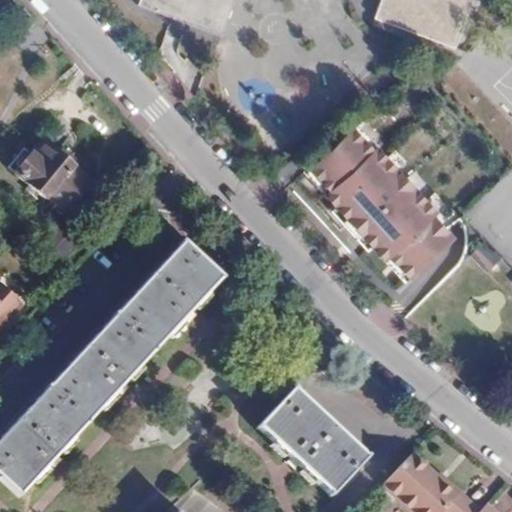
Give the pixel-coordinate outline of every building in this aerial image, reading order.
[(217,31),(227,0),(134,0),(134,2),(217,31)] [(451,44),(468,0),(375,0),(371,14),(451,44)] [(398,287),(452,238),(349,124),(298,169),(324,199),(321,202),(398,287)] [(42,195),(60,211),(85,185),(62,163),(52,153),(45,147),(34,159),(26,151),(7,169),(39,199),(42,195)] [(52,153),(62,163),(67,157),(58,148),(52,153)] [(56,215),(60,211),(42,195),(39,199),(56,215)] [(220,283),(180,245),(0,439),(0,484),(18,500),(220,283)] [(0,328),(19,308),(0,289),(0,328)] [(367,459),(294,392),(257,430),(330,499),(367,459)] [(456,497),(409,454),(381,485),(410,511),(476,511),(459,496),(456,497)]
